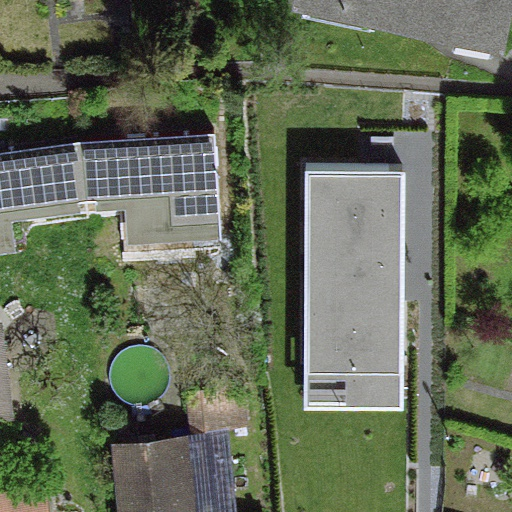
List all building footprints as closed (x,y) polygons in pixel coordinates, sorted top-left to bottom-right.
[(357,0),(493,28),(498,0),(357,0)] [(216,136),(82,141),(87,212),(125,210),(128,244),(219,240),(216,136)] [(82,141),(0,152),(0,254),(16,252),(13,223),(87,212),(82,141)] [(406,173),(306,172),(305,409),(405,410),(406,173)] [(196,390),(200,424),(231,421),(227,387),(196,390)] [(109,443),(115,511),(183,511),(179,472),(195,471),(191,436),(150,440),(150,434),(135,435),(135,441),(109,443)]
